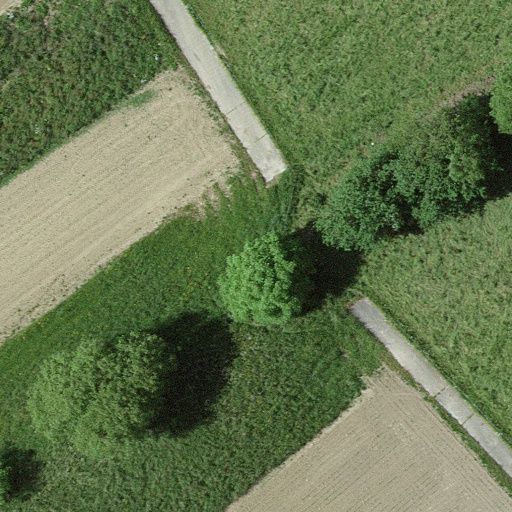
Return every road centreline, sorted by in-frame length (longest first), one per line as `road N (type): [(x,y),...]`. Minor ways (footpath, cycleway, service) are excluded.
road 1 (track): [(353,302),(511,470)]
road 2 (track): [(160,0),(279,175)]
